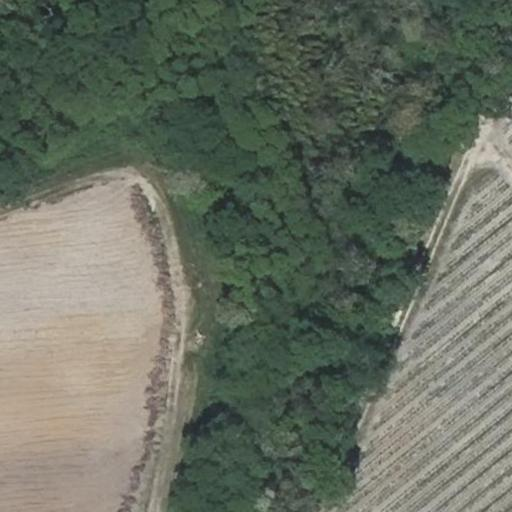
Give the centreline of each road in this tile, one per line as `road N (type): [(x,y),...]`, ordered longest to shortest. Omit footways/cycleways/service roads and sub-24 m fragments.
road 1 (track): [(155,511),(180,375),(182,275),(162,195),(130,174),(79,177),(0,206)]
road 2 (track): [(323,511),(511,94)]
